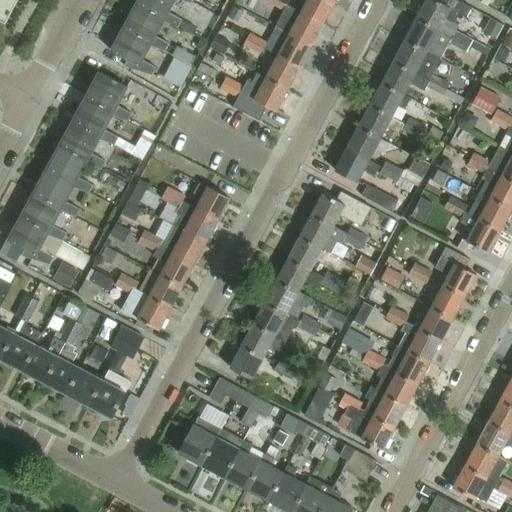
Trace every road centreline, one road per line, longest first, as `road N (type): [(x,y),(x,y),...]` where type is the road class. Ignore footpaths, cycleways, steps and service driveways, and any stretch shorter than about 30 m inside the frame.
road 1 (residential): [(117,484),(375,0)]
road 2 (residential): [(391,511),(511,285)]
road 3 (unclassified): [(0,423),(117,484)]
